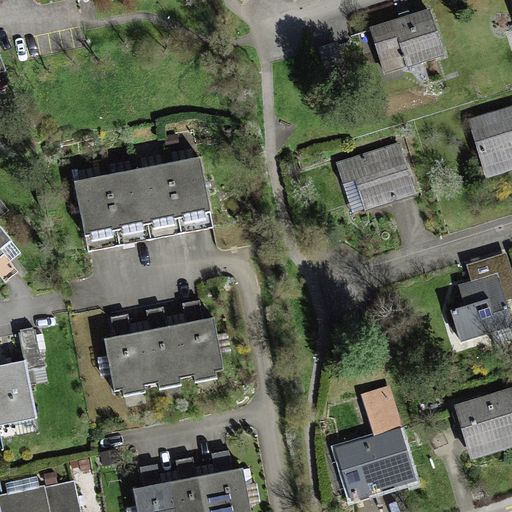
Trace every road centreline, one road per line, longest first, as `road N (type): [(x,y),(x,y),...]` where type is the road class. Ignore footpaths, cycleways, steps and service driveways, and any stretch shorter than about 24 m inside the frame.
road 1 (residential): [(287,511),(252,319),(215,253),(109,287)]
road 2 (residential): [(350,282),(511,233)]
